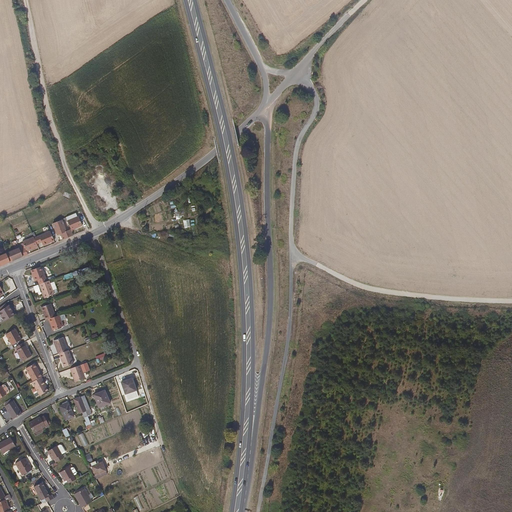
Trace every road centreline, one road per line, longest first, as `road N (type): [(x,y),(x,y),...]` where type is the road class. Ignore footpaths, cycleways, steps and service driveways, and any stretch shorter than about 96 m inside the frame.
road 1 (primary): [(185,0),(229,176),(242,284),(244,380),(232,511)]
road 2 (primary): [(241,511),(252,404),(249,265),(228,130),(194,0)]
road 3 (unclassified): [(241,511),(269,329),(268,127)]
road 4 (track): [(259,511),(289,344),(293,258)]
road 5 (track): [(94,233),(57,143),(27,0)]
road 6 (unclassified): [(256,114),(164,190),(94,233)]
road 7 (track): [(293,258),(295,166),(317,103),(298,71)]
road 8 (residential): [(62,395),(13,266)]
